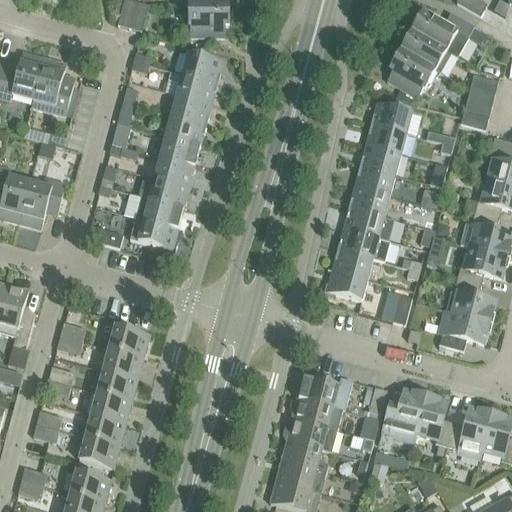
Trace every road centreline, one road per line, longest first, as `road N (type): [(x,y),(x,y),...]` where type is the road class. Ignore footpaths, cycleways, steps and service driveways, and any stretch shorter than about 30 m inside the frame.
road 1 (residential): [(0,11),(98,39),(113,55),(62,268)]
road 2 (tertiary): [(239,314),(323,0)]
road 3 (residential): [(498,383),(239,314)]
road 4 (residential): [(2,492),(62,268)]
road 5 (tertiary): [(186,511),(239,314)]
road 6 (residential): [(62,268),(239,314)]
